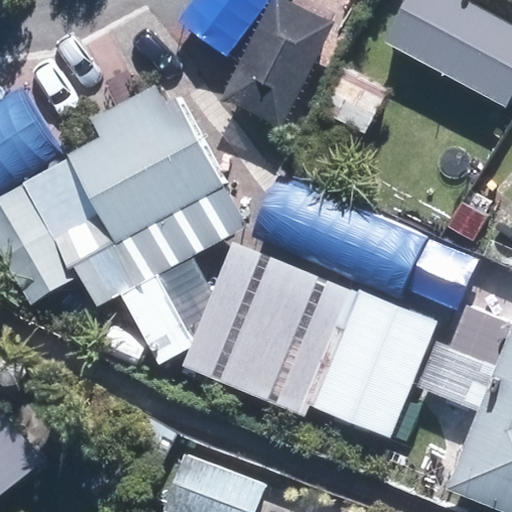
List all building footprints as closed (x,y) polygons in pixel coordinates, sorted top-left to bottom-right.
[(235,41),(274,0),(198,0),(196,3),(235,41)] [(299,0),(284,0),(244,78),(273,93),(262,115),(289,129),(344,23),(299,0)] [(511,17),(479,0),(416,0),(394,43),(511,104),(511,17)] [(352,68),(330,108),(374,133),(397,94),(352,68)] [(255,223),(177,81),(104,121),(113,138),(32,182),(81,270),(85,268),(105,305),(255,223)] [(289,169),(261,229),(410,298),(438,238),(289,169)] [(446,323),(245,242),(193,368),(316,417),(321,405),(400,437),(446,323)] [(428,388),(487,411),(455,490),(511,511),(511,320),(472,305),(455,347),(446,343),(428,388)] [(0,402),(0,499),(47,461),(0,402)] [(262,511),(274,481),(192,449),(170,507),(184,511),(262,511)]
